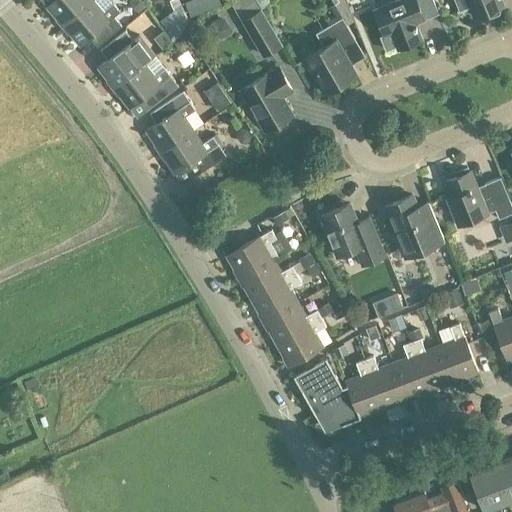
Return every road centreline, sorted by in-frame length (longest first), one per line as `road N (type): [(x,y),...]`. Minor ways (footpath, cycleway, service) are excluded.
road 1 (residential): [(314,481),(157,205),(0,0)]
road 2 (residential): [(511,45),(483,46),(376,91),(349,114),(347,133),(357,150),(387,163)]
road 3 (residential): [(314,481),(511,406)]
road 4 (residential): [(387,163),(511,107)]
